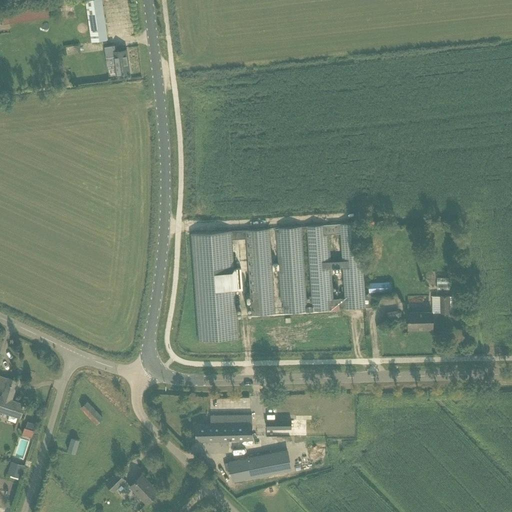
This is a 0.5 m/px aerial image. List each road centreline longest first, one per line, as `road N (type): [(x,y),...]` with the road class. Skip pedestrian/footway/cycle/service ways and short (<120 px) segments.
road 1 (tertiary): [(153,369),(146,343),(164,232),(164,163),(148,0)]
road 2 (tertiary): [(153,369),(185,381),(511,375)]
road 3 (unclassified): [(233,511),(152,429),(139,410),(137,375)]
road 4 (unclassified): [(26,511),(73,355)]
